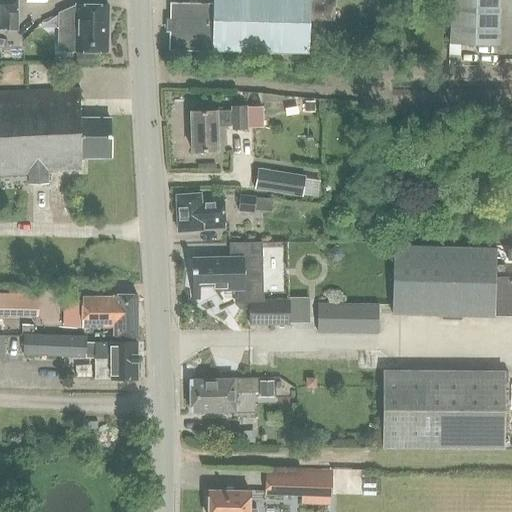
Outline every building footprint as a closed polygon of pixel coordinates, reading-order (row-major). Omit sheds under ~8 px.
[(16,12),(16,0),(0,0),(0,29),(8,30),(9,12),(16,12)] [(171,3),(170,50),(309,53),(310,21),(335,22),(335,0),(212,0),(213,4),(171,3)] [(500,45),(500,0),(450,0),(449,44),(500,45)] [(107,52),(108,5),(76,5),(76,29),(59,29),(59,51),(107,52)] [(92,66),(92,52),(76,52),(76,66),(92,66)] [(81,119),(81,89),(0,92),(0,176),(30,176),(30,186),(49,185),(48,172),(82,171),(82,160),(112,159),(110,119),(81,119)] [(305,102),(305,113),(315,113),(315,102),(305,102)] [(232,131),(246,131),(246,107),(231,108),(231,112),(191,112),(192,152),(218,151),(218,125),(232,125),(232,131)] [(303,198),(306,177),(258,170),(255,190),(303,198)] [(203,230),(225,228),(223,197),(201,198),(201,194),(176,196),(178,232),(203,230)] [(239,194),(237,209),(253,211),(254,196),(239,194)] [(230,258),(193,259),(194,288),(194,301),(201,301),(200,288),(227,287),(227,290),(237,290),(238,300),(244,306),(250,306),(250,301),(264,301),(262,242),(229,243),(230,258)] [(511,279),(496,280),(496,248),(394,246),(392,316),(511,318),(511,279)] [(0,315),(35,316),(35,296),(0,295),(0,315)] [(114,337),(137,337),(137,295),(114,296),(114,298),(83,298),(83,327),(114,328),(114,337)] [(250,306),(250,325),(291,325),(291,301),(290,301),(264,301),(250,301),(250,306)] [(378,334),(379,305),(318,305),(318,333),(378,334)] [(86,336),(24,335),(24,355),(95,357),(95,378),(111,378),(111,379),(137,379),(137,343),(86,342),(86,336)] [(384,372),(383,447),(504,448),(505,372),(384,372)] [(306,378),(306,388),(316,388),(316,378),(306,378)] [(234,394),(258,393),(258,379),(233,379),(233,380),(190,380),(190,412),(234,412),(234,394)] [(260,379),(260,396),(275,396),(275,379),(260,379)] [(331,496),(331,472),(302,471),(302,473),(266,472),(266,494),(331,496)] [(206,500),(209,502),(209,511),(256,511),(257,510),(250,510),(250,491),(209,490),(206,493),(206,500)]
